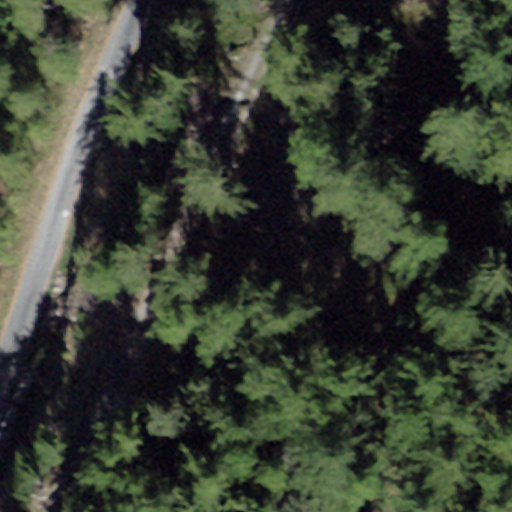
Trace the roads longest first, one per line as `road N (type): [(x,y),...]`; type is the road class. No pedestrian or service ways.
road 1 (track): [(72,511),(256,0)]
road 2 (track): [(0,350),(243,0)]
